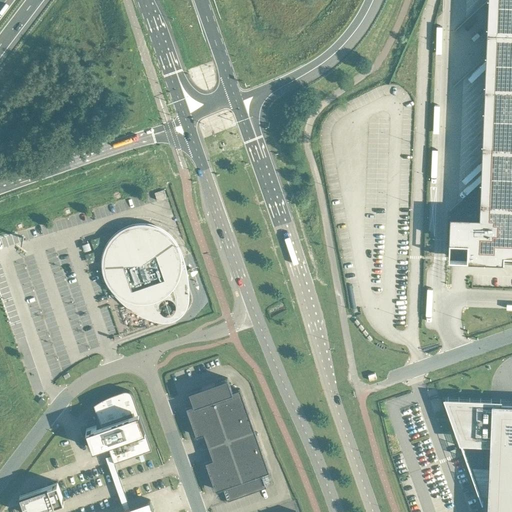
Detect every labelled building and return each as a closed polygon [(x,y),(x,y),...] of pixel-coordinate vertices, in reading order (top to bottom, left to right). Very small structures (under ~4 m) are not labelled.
[(450,214),(448,258),(490,260),(511,260),(511,0),(488,0),(479,215),(450,214)] [(164,189),(155,192),(157,200),(166,198),(164,189)] [(113,287),(117,291),(122,295),(128,298),(133,300),(140,301),(146,300),(152,299),(158,297),(163,294),(169,289),(174,283),(177,276),(180,269),(180,261),(179,254),(176,246),(172,240),(167,234),(161,230),(154,226),(154,225),(149,224),(149,225),(145,225),(142,224),(138,225),(134,225),(132,226),(131,225),(120,229),(121,231),(115,235),(111,240),(108,246),(105,252),(104,258),(104,264),(105,270),(106,276),(109,282),(113,287)] [(88,248),(81,250),(83,257),(90,255),(88,248)] [(59,272),(52,273),(53,281),(61,280),(59,272)] [(259,442),(252,445),(242,419),(250,416),(240,388),(232,391),(227,377),(189,391),(194,405),(187,407),(196,435),(204,433),(213,459),(206,461),(216,489),(223,487),(228,501),(266,487),(262,473),(269,471),(259,442)] [(124,390),(112,394),(103,398),(94,403),(101,423),(86,429),(93,448),(108,443),(114,461),(152,448),(133,395),(132,392),(130,390),(127,389),(124,390)] [(511,511),(511,402),(501,402),(447,399),(461,437),(490,438),(490,444),(487,511),(511,511)] [(50,491),(46,492),(50,505),(64,500),(57,481),(48,485),(50,491)] [(154,511),(150,500),(114,511),(154,511)]
